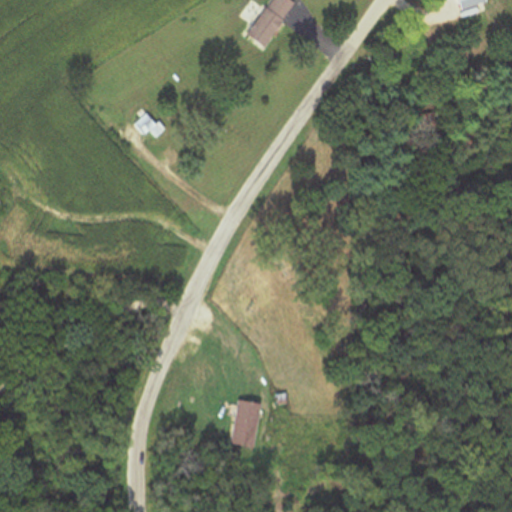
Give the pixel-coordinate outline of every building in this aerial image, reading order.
[(271,0),(249,36),(267,48),(297,2),(292,0),(271,0)] [(412,63),(425,73),(433,63),(420,53),(426,46),(416,38),(391,69),(401,77),(412,63)] [(143,137),(153,132),(156,138),(163,134),(152,113),(135,122),(143,137)] [(121,124),(113,115),(104,122),(113,132),(121,124)] [(234,444),(258,447),(265,404),(242,400),(234,444)]
